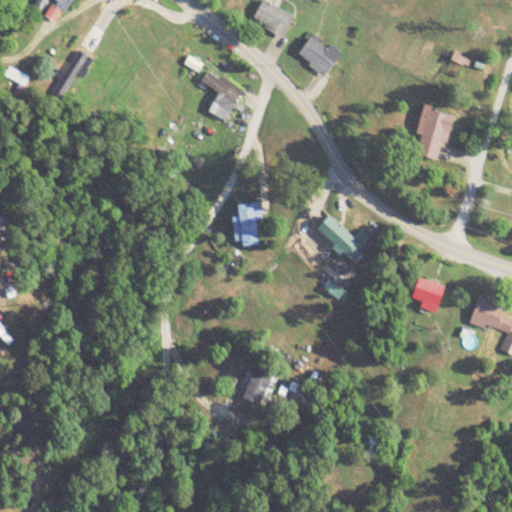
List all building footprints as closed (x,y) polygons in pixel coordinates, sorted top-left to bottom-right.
[(64,15),(74,0),(44,0),(52,5),(51,6),(64,15)] [(294,17),(278,7),(281,0),(263,0),(252,21),(283,38),(294,17)] [(338,61),(314,37),(298,53),(322,76),(338,61)] [(91,58),(74,50),(55,95),(64,99),(75,74),(83,77),(91,58)] [(457,78),(470,61),(457,51),(444,67),(457,78)] [(227,121),(242,88),(207,71),(201,83),(218,90),(208,112),(227,121)] [(411,152),(442,160),(453,113),(423,105),(411,152)] [(242,247),(261,244),(256,202),(237,204),(239,217),(233,217),(236,241),(241,240),(242,247)] [(317,226),(352,260),(373,237),(362,227),(353,237),(329,214),(317,226)] [(445,286),(420,277),(412,297),(422,301),(420,305),(436,311),(445,286)] [(470,322),(507,332),(502,349),(511,351),(511,348),(511,318),(503,315),(506,304),(478,296),(470,322)] [(242,396),(261,405),(275,373),(256,365),(242,396)] [(380,460),(385,440),(370,437),(366,456),(380,460)]
